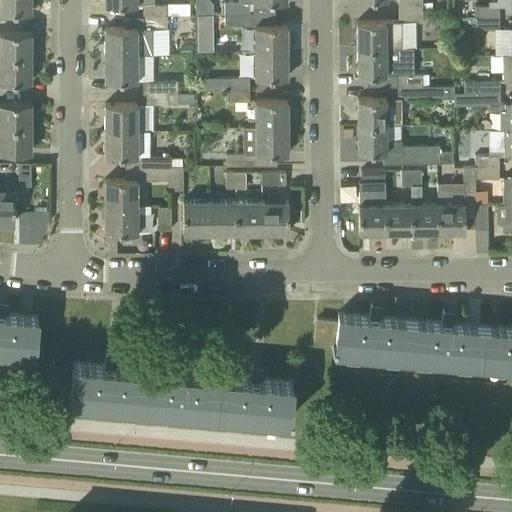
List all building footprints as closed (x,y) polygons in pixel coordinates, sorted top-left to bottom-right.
[(0,0),(0,10),(31,11),(30,0),(0,0)] [(196,0),(198,48),(214,48),(213,0),(196,0)] [(248,1),(255,1),(287,1),(286,0),(238,0),(239,0),(223,1),(223,13),(249,13),(248,1)] [(397,0),(397,9),(422,8),(422,1),(421,0),(397,0)] [(142,15),(166,15),(166,3),(142,3),(142,15)] [(178,15),(189,15),(189,3),(178,3),(178,15)] [(474,17),(498,17),(498,4),(474,4),(474,17)] [(422,8),(397,9),(397,20),(397,21),(401,21),(415,20),(422,20),(422,17),(422,8)] [(430,17),(430,8),(422,8),(422,17),(430,17)] [(249,25),(249,13),(223,13),(224,25),(249,25)] [(166,15),(142,15),(142,27),(166,27),(166,15)] [(498,17),(474,17),(474,29),(498,29),(498,17)] [(401,47),(401,21),(397,21),(397,20),(385,20),(357,21),(357,47),(385,47),(401,47)] [(255,51),(287,51),(287,24),(255,24),(255,51)] [(105,53),(136,53),(136,27),(105,27),(105,53)] [(0,56),(31,56),(31,31),(0,30),(0,56)] [(357,74),(386,74),(397,74),(397,85),(421,85),(421,74),(402,74),(401,47),(385,47),(357,47),(357,74)] [(287,51),(255,51),(255,77),(287,77),(287,51)] [(136,53),(105,53),(105,80),(136,80),(136,53)] [(502,54),(502,81),(511,80),(511,81),(511,54),(502,54)] [(0,80),(31,81),(31,56),(0,56),(0,80)] [(248,88),(248,76),(196,76),(196,88),(222,88),(248,88)] [(142,92),(177,92),(177,79),(142,79),(142,92)] [(463,91),(499,91),(499,79),(463,80),(463,91)] [(454,97),(454,92),(454,85),(421,85),(397,85),(397,98),(454,97)] [(222,101),(249,100),(248,88),(222,88),(222,101)] [(454,92),(454,97),(454,105),(499,104),(499,91),(463,91),(454,92)] [(177,92),(142,92),(142,103),(177,104),(177,92)] [(177,92),(177,102),(194,102),(194,92),(177,92)] [(358,124),(386,123),(386,97),(357,97),(358,124)] [(0,126),(31,126),(31,101),(0,100),(0,126)] [(256,127),(288,126),(287,100),(256,100),(256,127)] [(511,101),(511,102),(504,102),(504,110),(499,110),(499,129),(503,129),(511,129),(511,128),(511,101)] [(105,129),(137,129),(136,103),(105,103),(105,129)] [(358,124),(358,151),(382,151),(382,163),(398,163),(421,163),(452,162),(452,150),(439,150),(439,144),(400,144),(400,138),(386,138),(386,123),(358,124)] [(0,151),(31,151),(31,126),(0,126),(0,151)] [(288,126),(256,127),(243,127),(243,152),(248,153),(288,153),(288,126)] [(503,129),(503,156),(511,155),(511,128),(511,129),(503,129)] [(105,156),(137,156),(137,129),(105,129),(105,156)] [(248,165),(248,153),(243,152),(225,152),(225,165),(248,165)] [(474,166),(475,166),(498,166),(498,154),(474,154),(474,166)] [(171,165),(171,157),(171,156),(151,156),(141,156),(141,167),(171,167),(171,165)] [(18,162),(19,185),(31,185),(30,161),(18,162)] [(171,167),(171,179),(171,190),(183,190),(182,166),(171,165),(171,167)] [(437,190),(437,202),(438,230),(465,230),(465,206),(475,206),(475,203),(475,178),(475,166),(474,166),(462,167),(462,190),(437,190)] [(498,166),(475,166),(475,178),(498,178),(498,166)] [(171,179),(171,167),(141,167),(142,179),(171,179)] [(410,184),(410,168),(401,168),(401,184),(410,184)] [(420,168),(410,168),(410,202),(411,230),(438,230),(437,202),(421,202),(420,168)] [(385,231),(385,202),(384,169),(361,169),(361,181),(359,180),(359,231),(385,231)] [(236,187),(236,171),(225,171),(224,187),(236,187)] [(236,187),(244,187),(245,171),(236,171),(236,187)] [(285,171),(261,171),(261,183),(286,183),(285,171)] [(502,203),(511,203),(511,176),(502,177),(502,203)] [(105,178),(105,205),(137,205),(137,178),(105,178)] [(12,189),(0,188),(0,225),(11,226),(11,222),(14,222),(14,189),(12,189)] [(183,231),(209,231),(209,199),(183,199),(183,231)] [(209,231),(236,231),(236,199),(209,199),(209,231)] [(236,231),(262,231),(261,199),(236,199),(236,231)] [(288,199),(261,199),(262,231),(288,231),(288,199)] [(411,230),(410,202),(385,202),(385,231),(411,230)] [(475,203),(475,206),(475,227),(488,227),(487,203),(475,203)] [(511,203),(502,203),(496,203),(496,222),(501,222),(501,230),(511,229),(511,203)] [(137,205),(105,205),(105,232),(137,232),(137,205)] [(170,229),(171,205),(159,205),(159,229),(170,229)] [(288,208),(288,220),(302,220),(302,208),(288,208)] [(132,233),(123,233),(123,243),(132,243),(132,233)] [(6,313),(6,311),(1,311),(0,322),(0,349),(34,353),(37,316),(6,313)] [(371,352),(375,314),(370,313),(370,315),(338,312),(337,319),(335,342),(335,343),(332,343),(332,347),(335,347),(335,349),(371,352)] [(375,314),(371,352),(408,356),(411,318),(380,315),(380,314),(375,314)] [(337,319),(317,318),(315,340),(335,342),(337,319)] [(444,359),(447,320),(442,320),(442,321),(411,318),(408,356),(444,359)] [(447,320),(444,359),(480,362),(484,325),(452,322),(452,321),(447,320)] [(511,364),(511,327),(484,325),(480,362),(511,364)] [(70,399),(106,402),(110,365),(73,361),(70,399)] [(146,368),(110,365),(106,402),(143,405),(146,368)] [(143,405),(179,409),(182,371),(146,368),(143,405)] [(219,375),(182,371),(179,409),(216,412),(219,375)] [(216,412),(252,415),(255,378),(219,375),(216,412)] [(292,381),(255,378),(252,415),(289,419),(289,416),(292,416),(292,413),(289,413),(292,381)]
